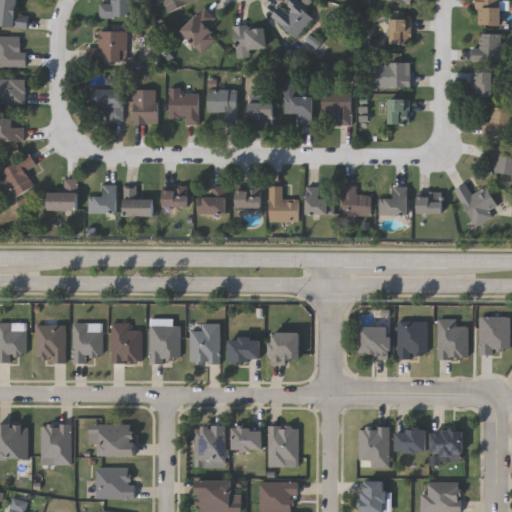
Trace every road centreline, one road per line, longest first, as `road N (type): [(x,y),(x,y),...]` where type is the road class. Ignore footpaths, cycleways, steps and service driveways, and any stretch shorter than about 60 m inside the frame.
road 1 (secondary): [(0,282),(511,287)]
road 2 (secondary): [(511,260),(8,259)]
road 3 (residential): [(91,149),(426,158),(435,148),(446,83),(452,0)]
road 4 (residential): [(333,395),(0,393)]
road 5 (residential): [(498,511),(500,424),(488,400),(333,395)]
road 6 (residential): [(333,260),(333,511)]
road 7 (residential): [(75,0),(61,53),(61,94),(65,127),(91,149)]
